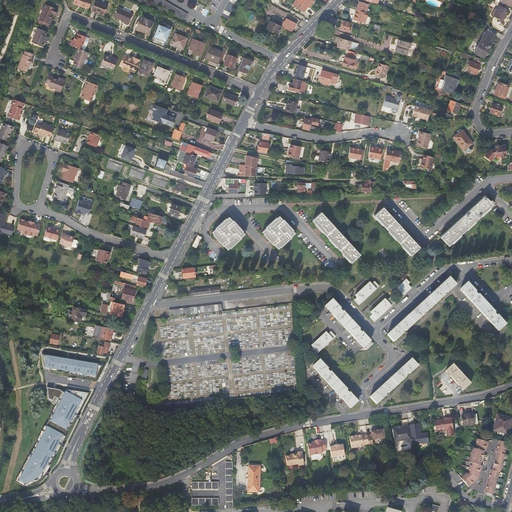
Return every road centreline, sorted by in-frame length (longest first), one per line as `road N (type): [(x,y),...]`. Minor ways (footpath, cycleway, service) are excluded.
road 1 (residential): [(511,384),(293,426),(247,439),(172,481),(90,490)]
road 2 (residential): [(54,59),(64,22),(75,18),(258,92)]
road 3 (secondary): [(171,258),(72,450)]
road 4 (residential): [(404,134),(320,139),(242,122)]
road 5 (secondary): [(242,122),(171,258)]
road 6 (residential): [(35,209),(171,258)]
road 7 (residential): [(511,130),(484,129),(476,115),(511,29)]
